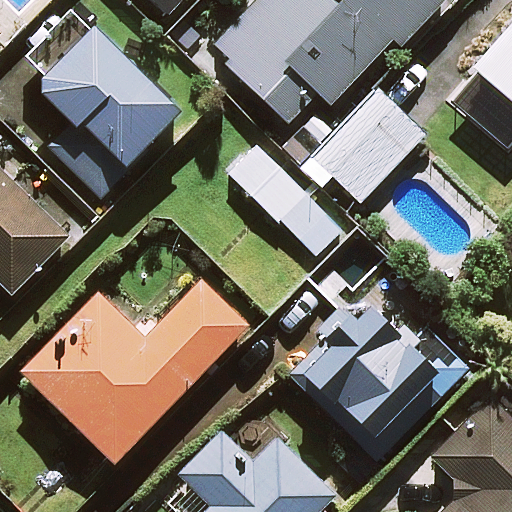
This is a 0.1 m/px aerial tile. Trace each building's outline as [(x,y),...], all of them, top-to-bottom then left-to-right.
[(182,0),(153,0),(170,15),(182,0)] [(257,0),(211,50),(289,123),(317,94),(330,106),(394,38),(401,45),(444,0),(257,0)] [(0,41),(8,33),(0,24),(0,41)] [(511,24),(450,98),(509,149),(511,144),(511,24)] [(179,115),(93,29),(36,86),(74,124),(51,148),(98,196),(179,115)] [(423,136),(376,91),(314,158),(360,202),(423,136)] [(276,171),(252,148),(223,176),(247,201),(276,171)] [(0,304),(68,235),(0,169),(0,304)] [(323,216),(301,194),(273,222),(296,246),(323,216)] [(238,332),(192,286),(135,344),(86,297),(9,376),(104,469),(238,332)] [(359,477),(375,460),(376,461),(467,368),(426,329),(412,344),(366,299),(290,377),(364,449),(347,466),(359,477)] [(511,511),(511,434),(480,405),(426,462),(457,491),(436,511),(511,511)] [(241,467),(212,438),(147,503),(156,511),(314,511),(324,503),(265,444),(241,467)]
